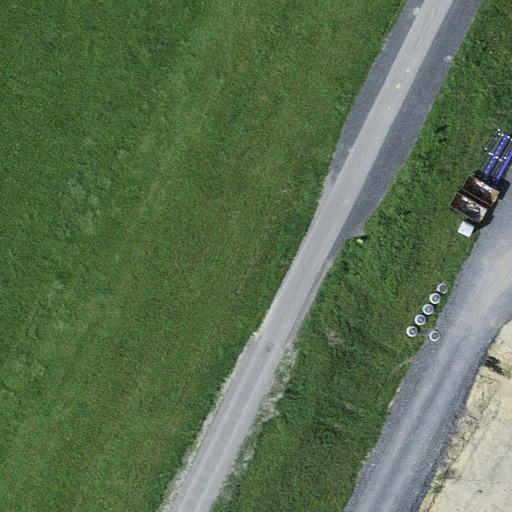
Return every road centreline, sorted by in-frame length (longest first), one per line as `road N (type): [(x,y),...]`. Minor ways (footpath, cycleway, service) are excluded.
road 1 (track): [(194,511),(446,0)]
road 2 (track): [(369,511),(474,311),(511,261)]
